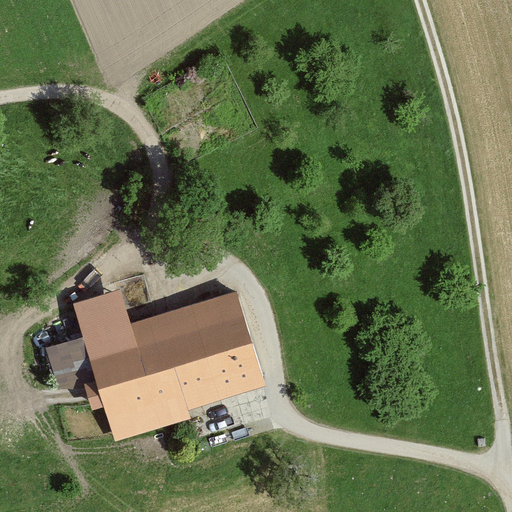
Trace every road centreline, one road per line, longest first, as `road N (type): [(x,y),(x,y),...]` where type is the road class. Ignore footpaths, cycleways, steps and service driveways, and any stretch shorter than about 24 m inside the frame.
road 1 (track): [(508,502),(450,115),(411,0)]
road 2 (track): [(0,104),(62,95),(115,107),(149,144),(185,246)]
